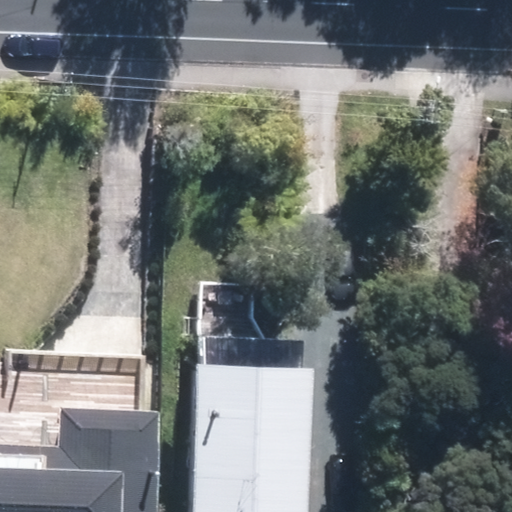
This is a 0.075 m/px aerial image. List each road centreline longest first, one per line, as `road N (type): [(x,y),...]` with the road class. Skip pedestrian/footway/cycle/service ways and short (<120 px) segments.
road 1 (residential): [(461,7),(440,511)]
road 2 (tertiary): [(461,7),(217,0)]
